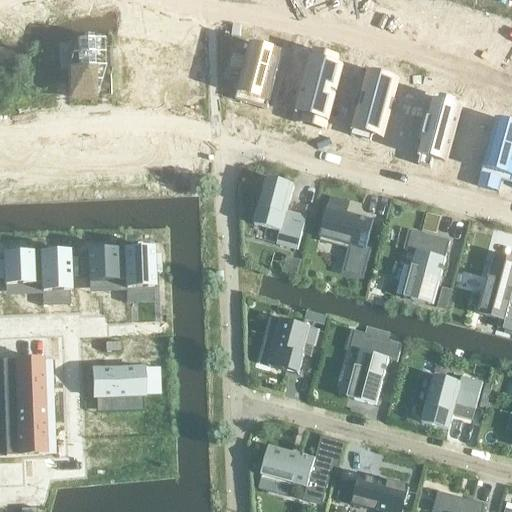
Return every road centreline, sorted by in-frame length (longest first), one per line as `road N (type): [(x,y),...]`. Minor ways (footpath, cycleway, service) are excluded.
road 1 (residential): [(227,146),(511,220)]
road 2 (residential): [(236,401),(511,473)]
road 3 (residential): [(236,401),(227,146)]
road 4 (residential): [(67,329),(76,468),(41,470),(33,500),(0,502)]
road 5 (residential): [(12,122),(180,117),(227,146)]
